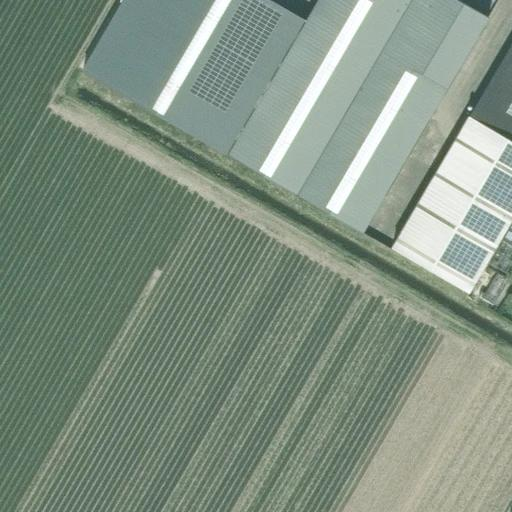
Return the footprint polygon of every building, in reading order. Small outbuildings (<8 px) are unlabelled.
[(302,20),(268,0),(122,0),(82,69),(224,153),(302,20)] [(461,0),(319,0),(307,23),(302,20),(224,153),(361,235),(446,89),(445,88),(488,16),(461,0)] [(511,43),(469,118),(392,245),(400,251),(469,291),(511,219),(511,43)] [(511,225),(490,264),(511,276),(511,274),(511,225)] [(494,306),(508,279),(497,273),(483,300),(494,306)]
